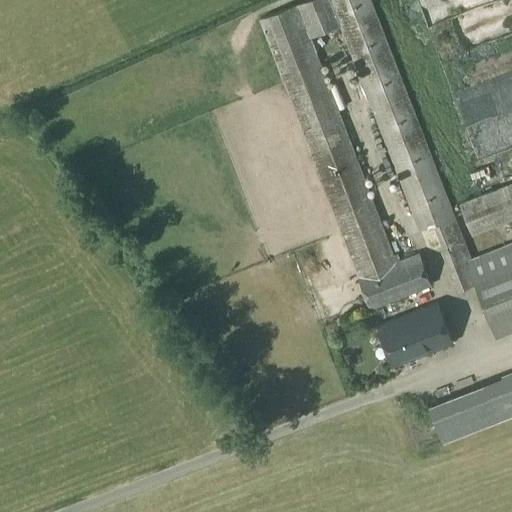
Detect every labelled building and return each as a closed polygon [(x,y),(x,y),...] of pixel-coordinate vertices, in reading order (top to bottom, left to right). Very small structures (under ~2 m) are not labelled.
[(370,0),(308,0),(258,19),(369,311),(431,287),(418,252),(394,261),(310,37),(339,26),(418,232),(432,227),(457,292),(473,285),(495,340),(511,333),(511,242),(470,259),(370,0)] [(432,85),(459,77),(435,0),(403,0),(430,87),(423,89),(429,110),(431,109),(439,135),(430,138),(433,148),(450,143),(432,85)] [(511,182),(458,203),(471,235),(511,219),(511,182)] [(402,205),(384,211),(394,239),(411,233),(402,205)] [(298,248),(310,290),(327,285),(333,306),(354,300),(347,274),(334,277),(324,241),(298,248)] [(434,302),(376,326),(393,367),(451,343),(434,302)] [(443,444),(511,417),(511,371),(501,375),(502,379),(428,407),(443,444)]
